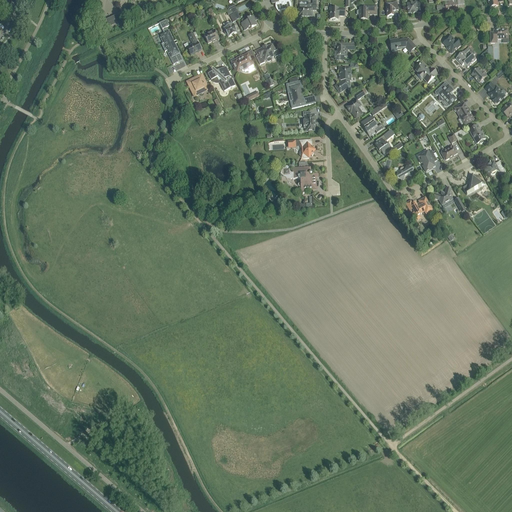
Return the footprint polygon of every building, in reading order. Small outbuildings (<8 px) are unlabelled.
[(271,0),(272,4),(276,3),(276,6),(275,6),(275,7),(276,8),(276,9),(276,10),(277,10),(277,11),(278,12),(279,12),(280,13),(281,13),(282,9),(284,9),(285,13),(286,13),(287,13),(288,12),(289,11),(290,10),(291,9),(291,8),(291,7),(291,6),(291,5),(291,4),(291,3),(290,2),(288,0),(271,0)] [(316,6),(316,0),(312,0),(312,4),(308,4),(308,6),(300,6),(299,8),(299,11),(299,16),(300,16),(300,17),(304,17),(305,16),(312,17),(312,11),(316,11),(316,6)] [(420,9),(420,4),(419,0),(416,0),(413,4),(412,2),(410,4),(407,4),(407,8),(406,9),(408,10),(408,14),(412,13),(413,15),(414,13),(418,13),(417,9),(420,9)] [(428,0),(429,4),(445,2),(445,5),(436,6),(437,10),(445,10),(465,8),(463,0),(428,0)] [(503,2),(502,0),(488,0),(489,3),(490,3),(490,8),(492,7),(492,8),(493,8),(494,9),(495,8),(496,8),(496,7),(497,7),(497,6),(498,6),(497,3),(503,2)] [(390,7),(386,8),(387,12),(387,17),(389,17),(390,18),(391,18),(392,18),(392,17),(393,16),(394,16),(394,12),(395,11),(398,11),(398,6),(397,2),(393,3),(390,7)] [(377,15),(377,10),(377,7),(364,6),(364,8),(359,8),(359,10),(357,11),(357,14),(359,16),(359,20),(367,20),(367,15),(377,15)] [(231,10),(237,21),(241,19),(235,8),(231,10)] [(330,10),(329,15),(330,16),(330,20),(332,20),(333,21),(334,21),(335,21),(336,20),(338,20),(338,16),(340,16),(340,17),(344,17),(345,12),(345,9),(338,9),(339,9),(330,8),(330,10)] [(233,23),(237,21),(231,10),(230,11),(227,12),(229,16),(230,16),(233,23)] [(121,17),(118,19),(116,15),(104,21),(108,29),(108,28),(110,31),(124,24),(121,17)] [(243,23),(241,24),(243,26),(245,31),(248,29),(248,28),(251,27),(251,28),(257,25),(252,17),(251,18),(250,17),(249,18),(247,20),(248,21),(243,23)] [(169,26),(166,20),(159,23),(162,29),(169,26)] [(230,25),(224,28),(225,31),(224,31),(224,32),(224,33),(224,35),(225,35),(226,36),(227,36),(228,36),(228,37),(237,33),(235,28),(231,21),(229,22),(230,25)] [(163,34),(160,36),(164,43),(163,44),(167,51),(173,65),(178,62),(176,59),(181,57),(178,52),(175,44),(174,45),(173,42),(169,32),(168,32),(167,29),(163,31),(164,34),(165,35),(164,35),(163,34)] [(219,40),(217,35),(214,30),(204,35),(208,44),(215,41),(219,40)] [(508,39),(508,35),(508,30),(494,31),(494,33),(491,33),(491,44),(497,43),(497,40),(508,39)] [(197,42),(195,39),(193,34),(188,36),(192,45),(187,47),(191,56),(195,53),(197,52),(198,52),(201,51),(197,42)] [(463,44),(462,43),(458,40),(455,43),(453,40),(454,39),(450,36),(447,39),(448,40),(444,44),(448,48),(447,49),(452,54),(460,47),(463,44)] [(410,53),(412,51),(416,47),(409,40),(408,41),(407,40),(399,41),(399,40),(390,41),(392,52),(397,51),(397,50),(405,48),(410,53)] [(258,56),(256,57),(260,65),(265,63),(264,61),(267,60),(267,61),(269,61),(270,61),(271,60),(271,59),(271,58),(278,55),(275,49),(272,44),(264,49),(264,48),(263,48),(256,52),(258,56)] [(354,50),(354,49),(354,44),(335,44),(335,48),(337,48),(337,54),(335,54),(335,60),(344,60),(344,50),(350,50),(354,50)] [(468,68),(471,65),(477,60),(473,56),(470,53),(467,56),(464,53),(461,55),(456,59),(460,63),(461,62),(463,65),(462,66),(463,66),(464,64),(468,68)] [(232,63),(232,64),(232,65),(232,66),(233,67),(234,67),(237,72),(248,67),(250,71),(254,68),(253,65),(253,64),(253,63),(253,62),(253,61),(252,61),(251,60),(250,59),(248,54),(243,57),(244,58),(237,61),(237,60),(232,62),(232,63)] [(428,84),(431,81),(435,77),(434,77),(437,74),(433,69),(429,72),(427,70),(428,70),(422,64),(415,70),(419,74),(417,75),(421,80),(423,79),(428,84)] [(213,72),(208,74),(210,78),(211,80),(212,82),(213,83),(214,83),(215,84),(216,84),(217,84),(218,84),(219,84),(220,83),(222,87),(224,92),(228,90),(231,88),(232,89),(233,87),(235,86),(232,80),(232,79),(233,78),(232,77),(232,76),(230,76),(228,72),(226,67),(217,71),(216,71),(215,70),(215,71),(214,71),(213,72)] [(340,93),(344,91),(350,87),(350,81),(351,81),(351,68),(339,68),(339,76),(341,76),(341,82),(335,87),(340,93)] [(479,84),(483,81),(487,77),(479,68),(472,75),(475,79),(474,79),(476,81),(479,84)] [(209,90),(205,81),(202,76),(194,80),(193,79),(187,82),(194,97),(209,90)] [(292,109),(305,106),(310,105),(308,98),(302,99),(300,91),(304,90),(302,81),(286,85),(288,93),(291,93),(292,97),(290,98),(291,102),(290,102),(292,109)] [(501,92),(497,87),(496,88),(491,84),(486,89),(490,94),(489,95),(493,99),(492,100),(495,104),(496,103),(497,104),(501,101),(505,97),(505,96),(506,96),(506,95),(506,94),(506,93),(505,91),(504,91),(502,91),(501,91),(501,92)] [(435,93),(435,94),(437,96),(438,96),(439,97),(439,98),(439,100),(440,102),(443,102),(444,101),(447,104),(449,106),(452,103),(456,99),(450,93),(451,92),(453,91),(451,89),(448,86),(444,90),(441,87),(438,90),(436,91),(435,93)] [(368,93),(364,88),(354,95),(358,101),(365,96),(365,95),(368,93)] [(356,119),(360,116),(361,115),(357,109),(361,106),(357,100),(351,105),(347,107),(348,109),(347,110),(349,111),(350,113),(351,113),(356,119)] [(219,103),(216,104),(220,113),(219,113),(220,116),(224,114),(219,103)] [(464,126),(469,122),(474,120),(471,115),(470,115),(468,113),(469,112),(467,108),(466,109),(463,104),(455,109),(460,118),(464,126)] [(511,107),(509,104),(505,108),(502,111),(507,118),(508,117),(509,118),(511,117),(511,115),(511,107)] [(373,116),(384,109),(381,105),(370,113),(373,116)] [(305,131),(310,131),(315,131),(314,116),(311,117),(311,112),(306,113),(303,113),(303,117),(305,117),(305,120),(303,120),(303,121),(303,127),(304,127),(304,128),(305,128),(305,131)] [(382,125),(377,127),(373,121),(374,120),(372,117),(368,119),(361,123),(364,128),(364,127),(365,129),(364,130),(368,135),(375,130),(377,133),(384,128),(382,125)] [(469,130),(477,144),(479,143),(480,144),(481,144),(483,143),(483,142),(483,141),(485,139),(477,125),(469,130)] [(463,130),(454,135),(457,139),(459,138),(466,134),(463,130)] [(384,156),(388,153),(392,150),(386,142),(389,139),(394,136),(391,131),(380,139),(376,141),(377,144),(375,145),(379,151),(380,150),(384,156)] [(448,138),(451,144),(457,140),(457,139),(454,135),(448,138)] [(305,143),(304,140),(299,141),(298,141),(299,141),(300,143),(300,144),(301,145),(301,146),(301,147),(301,148),(302,149),(302,150),(302,151),(302,152),(302,153),(302,154),(302,155),(302,157),(301,158),(302,158),(302,159),(303,159),(304,159),(305,159),(306,159),(307,159),(308,159),(309,159),(309,157),(310,155),(312,157),(312,156),(313,156),(313,155),(313,154),(314,154),(313,153),(315,150),(312,148),(312,144),(308,144),(308,143),(307,143),(306,143),(305,143)] [(403,147),(401,143),(392,149),(395,152),(403,147)] [(457,154),(455,150),(453,146),(446,151),(445,150),(444,149),(443,149),(442,150),(441,151),(441,152),(442,153),(441,153),(443,157),(445,161),(451,158),(452,158),(454,157),(453,156),(457,154)] [(431,150),(429,152),(428,150),(424,152),(424,154),(421,155),(420,154),(416,156),(420,164),(422,163),(424,166),(422,166),(424,168),(426,173),(433,169),(432,168),(435,167),(434,164),(431,158),(435,157),(431,150)] [(507,174),(501,165),(499,161),(499,162),(495,164),(494,162),(484,167),(486,172),(490,178),(491,174),(492,174),(493,174),(494,174),(495,174),(495,173),(496,173),(496,172),(496,171),(506,174),(506,175),(507,174)] [(292,168),(292,173),(291,173),(290,172),(290,166),(288,166),(286,167),(285,168),(284,168),(282,170),(281,172),(281,174),(282,175),(284,177),(286,178),(288,179),(291,179),(293,179),(300,179),(300,182),(298,185),(301,188),(301,190),(315,189),(315,178),(313,178),(312,176),(313,176),(313,175),(313,174),(312,173),(311,173),(311,172),(311,170),(308,167),(292,168)] [(413,170),(412,168),(406,166),(405,169),(404,168),(403,168),(402,168),(401,168),(401,169),(400,170),(400,171),(400,172),(398,171),(396,177),(397,179),(404,181),(405,176),(407,175),(412,177),(413,170)] [(479,177),(476,176),(471,175),(469,184),(463,188),(465,192),(467,196),(479,189),(482,191),(486,186),(479,180),(479,177)] [(452,200),(449,194),(451,190),(446,189),(445,193),(440,196),(436,195),(435,199),(439,200),(442,206),(452,200)] [(433,211),(428,202),(425,198),(419,201),(420,203),(417,205),(416,204),(416,205),(414,206),(413,206),(411,202),(406,205),(415,219),(416,220),(417,220),(418,219),(419,218),(419,217),(419,216),(422,214),(421,213),(424,211),(426,214),(433,211)] [(459,199),(454,201),(459,209),(463,206),(459,199)]
